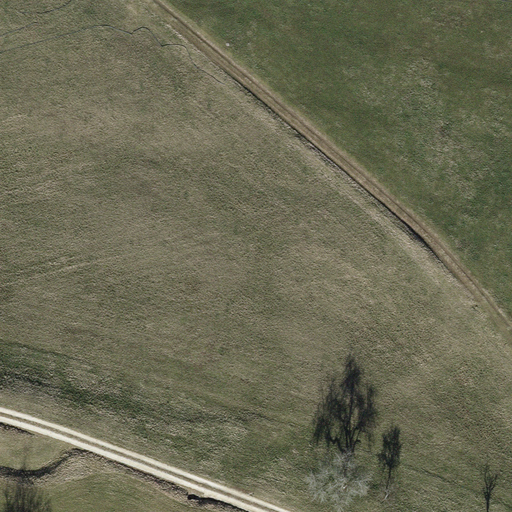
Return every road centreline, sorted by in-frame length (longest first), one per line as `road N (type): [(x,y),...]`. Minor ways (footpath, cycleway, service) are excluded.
road 1 (track): [(148,0),(446,252),(511,325)]
road 2 (track): [(0,414),(272,511)]
